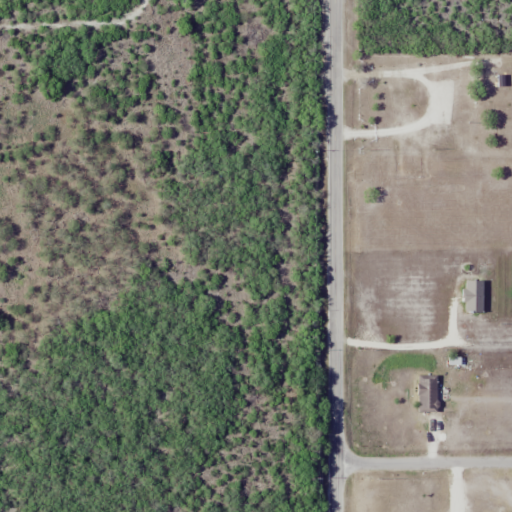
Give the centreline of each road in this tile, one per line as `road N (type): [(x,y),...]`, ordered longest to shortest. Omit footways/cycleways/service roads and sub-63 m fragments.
road 1 (tertiary): [(334,0),(336,511)]
road 2 (residential): [(336,464),(511,463)]
